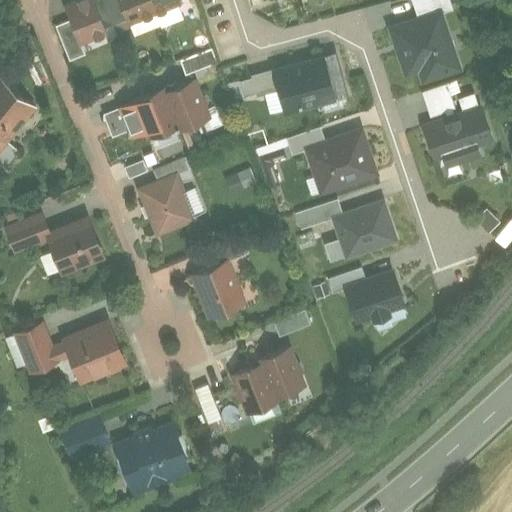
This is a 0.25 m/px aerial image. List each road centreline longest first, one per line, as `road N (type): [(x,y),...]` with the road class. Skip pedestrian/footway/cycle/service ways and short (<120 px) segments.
road 1 (residential): [(238,0),(253,45),(353,18),(443,262)]
road 2 (residential): [(73,105),(166,348)]
road 3 (secondary): [(511,394),(377,511)]
